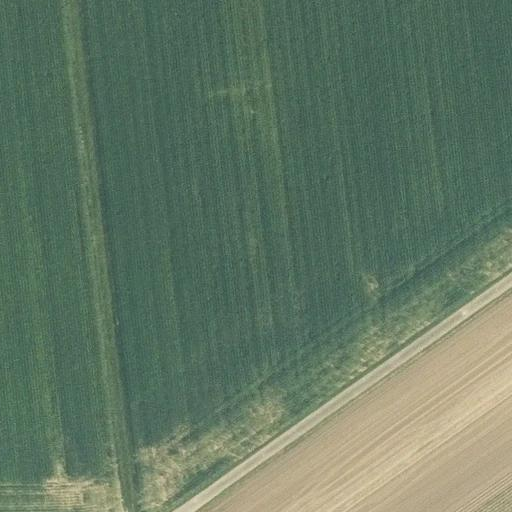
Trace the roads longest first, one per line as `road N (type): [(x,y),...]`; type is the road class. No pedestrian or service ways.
road 1 (track): [(72,0),(131,511)]
road 2 (track): [(511,280),(182,511)]
